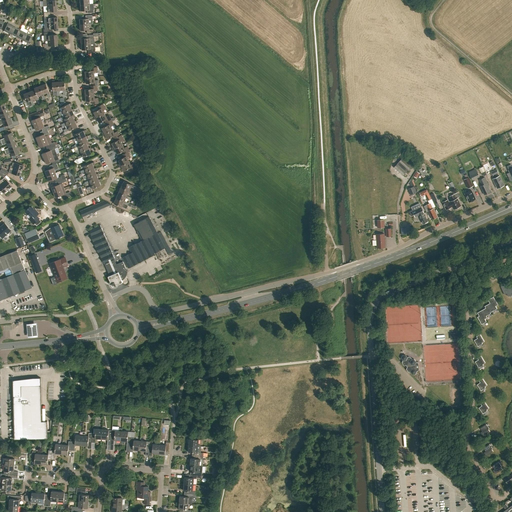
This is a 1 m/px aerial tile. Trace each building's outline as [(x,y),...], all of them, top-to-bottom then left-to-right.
[(87,10),(87,13),(93,13),(93,10),(90,10),(89,5),(80,5),(80,11),(87,10)] [(43,12),(44,15),(50,15),(50,12),(56,11),(56,6),(47,6),(47,12),(43,12)] [(44,24),(48,23),(57,23),(57,17),(50,18),(50,15),(44,15),(44,18),(44,24)] [(79,19),(79,25),(89,24),(92,24),(92,15),(85,16),(86,19),(79,19)] [(48,23),(44,24),(45,29),(43,29),(43,32),(50,32),(51,32),(51,29),(58,28),(57,23),(48,23)] [(10,34),(14,27),(7,24),(3,32),(7,34),(8,33),(10,34)] [(86,30),(87,33),(93,33),(93,29),(89,30),(89,24),(79,25),(80,31),(86,30)] [(16,38),(20,30),(14,27),(10,34),(12,35),(12,36),(16,38)] [(23,40),(26,33),(20,30),(16,38),(20,40),(20,39),(23,40)] [(44,41),(48,41),(57,40),(57,34),(50,35),(50,32),(43,32),(44,41)] [(24,43),(29,45),(33,37),(26,33),(23,40),(25,42),(24,43)] [(80,39),(81,44),(94,43),(94,40),(93,40),(93,35),(87,35),(87,38),(80,39)] [(44,44),(44,50),(51,49),(51,46),(57,46),(57,40),(48,41),(48,44),(44,44)] [(88,49),(88,52),(95,52),(94,46),(95,45),(95,44),(94,43),(81,44),(81,50),(88,49)] [(84,78),(95,77),(94,73),(98,73),(97,67),(91,68),(91,71),(85,71),(85,75),(84,75),(84,76),(84,78)] [(92,86),(99,85),(98,80),(95,80),(95,77),(84,78),(84,79),(85,80),(86,80),(86,84),(92,83),(92,86)] [(40,86),(43,94),(47,93),(48,98),(51,97),(49,92),(46,84),(43,85),(42,84),(41,84),(39,84),(40,86)] [(84,96),(94,95),(94,91),(97,91),(97,85),(99,85),(92,86),(90,86),(91,89),(85,89),(85,93),(84,93),(84,94),(83,94),(84,96)] [(34,88),(35,90),(38,96),(41,95),(43,100),(45,99),(43,94),(40,86),(37,87),(36,86),(35,86),(34,86),(35,88),(34,88)] [(29,90),(30,92),(33,100),(36,99),(38,104),(40,103),(39,98),(38,96),(35,90),(32,91),(32,90),(30,90),(29,90)] [(31,101),(32,106),(35,105),(33,100),(30,92),(26,93),(26,92),(25,92),(23,92),(24,94),(27,102),(31,101)] [(92,101),(92,104),(99,103),(98,98),(95,98),(94,95),(84,96),(84,97),(84,98),(86,98),(86,102),(92,101)] [(59,115),(64,113),(72,109),(71,106),(72,106),(71,104),(72,104),(71,103),(69,104),(61,107),(63,111),(58,113),(59,115)] [(95,119),(104,114),(103,110),(106,109),(103,104),(98,107),(99,109),(94,112),(95,115),(94,116),(95,117),(94,117),(95,119)] [(0,116),(8,113),(6,108),(0,110),(0,116)] [(61,118),(62,120),(64,119),(74,115),(73,112),(74,111),(74,110),(74,109),(72,109),(64,113),(65,116),(61,118)] [(32,120),(34,125),(42,122),(40,117),(45,115),(43,112),(36,115),(37,118),(32,120)] [(0,119),(0,122),(10,118),(8,113),(0,116),(1,119),(0,119)] [(106,123),(112,120),(109,115),(106,117),(104,114),(95,119),(95,120),(96,119),(96,121),(98,120),(99,123),(105,120),(106,123)] [(61,124),(62,127),(67,125),(75,121),(74,118),(75,117),(74,116),(75,116),(74,115),(64,119),(66,122),(61,124)] [(10,118),(0,122),(0,125),(3,124),(4,127),(12,124),(10,118)] [(64,130),(65,132),(69,130),(78,127),(76,123),(77,123),(77,122),(77,121),(77,120),(75,121),(67,125),(68,128),(64,130)] [(103,135),(113,130),(111,126),(114,125),(112,120),(106,123),(107,125),(102,128),(104,131),(102,132),(103,133),(103,135)] [(41,128),(43,131),(47,129),(50,129),(49,126),(44,127),(42,122),(34,125),(36,130),(41,128)] [(36,137),(38,142),(50,138),(48,133),(49,132),(47,129),(43,131),(40,132),(42,135),(36,137)] [(73,142),(78,140),(86,136),(84,133),(86,133),(85,131),(86,131),(85,130),(83,131),(75,134),(77,138),(72,140),(73,142)] [(116,138),(120,136),(117,131),(114,133),(113,130),(103,135),(104,136),(104,135),(105,137),(106,136),(108,139),(113,136),(114,139),(116,138)] [(1,142),(13,138),(11,133),(3,136),(4,138),(0,140),(1,142)] [(120,136),(116,138),(117,141),(112,143),(114,147),(112,147),(113,148),(112,149),(113,150),(123,145),(121,142),(124,140),(121,135),(120,136)] [(75,148),(78,146),(88,142),(87,139),(88,138),(88,137),(88,136),(86,136),(78,140),(79,143),(74,145),(75,148)] [(7,146),(15,143),(13,138),(1,142),(2,145),(6,143),(7,146)] [(46,145),(47,148),(54,146),(56,145),(54,142),(52,143),(50,138),(38,142),(40,148),(46,145)] [(76,154),(81,152),(89,148),(88,145),(89,144),(88,143),(89,143),(88,142),(78,146),(80,149),(75,151),(76,154)] [(5,152),(17,148),(15,143),(7,146),(8,148),(4,150),(5,152)] [(44,159),(56,154),(55,151),(56,151),(55,149),(57,148),(56,145),(54,146),(47,148),(48,151),(42,153),(44,159)] [(124,154),(128,152),(130,151),(127,146),(124,148),(123,145),(113,150),(114,151),(115,152),(116,151),(117,154),(123,152),(124,154)] [(78,157),(79,159),(83,157),(91,154),(90,150),(91,150),(91,149),(91,148),(91,147),(89,148),(81,152),(82,155),(78,157)] [(12,156),(13,159),(15,158),(14,155),(19,153),(17,148),(5,152),(6,155),(10,153),(11,156),(12,156)] [(119,165),(120,166),(129,162),(128,158),(131,157),(128,152),(124,154),(122,155),(124,157),(118,160),(120,163),(119,164),(120,165),(119,165)] [(56,154),(44,159),(46,164),(52,162),(53,165),(57,163),(60,162),(59,159),(58,159),(56,154)] [(395,168),(404,176),(409,170),(410,171),(413,167),(403,159),(395,168)] [(10,167),(22,171),(23,166),(15,163),(13,162),(12,166),(11,165),(10,167)] [(81,173),(86,172),(94,168),(93,165),(94,165),(94,163),(94,162),(92,163),(84,166),(85,169),(80,171),(81,173)] [(122,168),(124,171),(129,168),(131,171),(136,168),(134,163),(131,165),(129,162),(120,166),(120,168),(121,167),(121,169),(122,168)] [(45,171),(47,176),(56,173),(55,170),(59,168),(57,163),(53,165),(50,166),(51,169),(45,171)] [(20,176),(22,171),(10,167),(9,170),(10,170),(10,173),(11,174),(20,176)] [(83,179),(88,177),(97,174),(95,171),(97,170),(96,169),(97,169),(96,168),(94,168),(86,172),(87,175),(83,177),(83,179)] [(504,186),(501,181),(502,181),(500,176),(499,176),(497,173),(498,173),(497,169),(491,172),(494,178),(492,179),(494,182),(494,181),(498,189),(504,186)] [(477,171),(470,175),(472,180),(479,177),(477,171)] [(55,179),(56,182),(66,178),(64,174),(61,176),(62,176),(58,178),(56,173),(47,176),(49,181),(55,179)] [(86,185),(90,183),(99,180),(97,176),(99,176),(98,175),(99,174),(98,173),(97,174),(88,177),(89,180),(85,182),(86,185)] [(463,180),(468,189),(473,186),(466,174),(464,175),(466,178),(463,180)] [(480,186),(484,195),(491,192),(488,187),(489,186),(484,177),(479,180),(482,186),(480,186)] [(1,179),(0,180),(0,181),(8,190),(12,186),(4,178),(2,180),(1,179)] [(64,188),(62,183),(64,182),(67,181),(66,178),(56,182),(57,185),(52,187),(54,192),(64,188)] [(87,188),(88,190),(93,188),(93,189),(101,185),(100,182),(101,181),(100,180),(101,180),(100,179),(99,180),(90,183),(92,186),(87,188)] [(120,186),(121,187),(130,190),(131,187),(136,189),(137,187),(132,185),(124,181),(122,184),(121,184),(121,185),(120,185),(120,186)] [(117,191),(119,192),(127,196),(128,193),(133,195),(134,192),(130,190),(121,187),(120,190),(119,189),(118,190),(117,191)] [(408,189),(411,195),(417,192),(414,187),(411,188),(408,189)] [(70,192),(66,193),(64,188),(54,192),(56,198),(61,195),(62,198),(71,195),(70,192)] [(421,196),(425,195),(427,201),(431,199),(427,189),(419,193),(421,196)] [(472,190),(466,194),(470,202),(476,199),(472,190)] [(115,197),(116,198),(125,201),(126,198),(131,200),(132,198),(127,196),(119,192),(117,195),(116,195),(116,196),(115,196),(115,197)] [(449,202),(452,207),(453,207),(454,209),(461,206),(458,198),(456,199),(454,194),(450,196),(452,201),(449,202)] [(114,203),(122,207),(124,204),(128,206),(129,203),(125,201),(116,198),(115,201),(114,200),(113,201),(112,202),(114,203)] [(452,207),(449,202),(448,200),(443,202),(447,210),(452,207)] [(104,201),(80,211),(83,217),(111,204),(104,201)] [(429,210),(432,219),(437,217),(436,213),(434,208),(433,208),(430,203),(427,205),(429,210)] [(31,218),(29,220),(33,224),(40,219),(37,216),(39,214),(36,210),(36,211),(32,206),(29,209),(28,208),(25,212),(27,215),(28,214),(31,218)] [(424,223),(428,222),(426,217),(422,208),(420,209),(420,208),(413,211),(413,210),(410,212),(412,216),(415,214),(416,217),(419,215),(421,219),(424,223)] [(142,238),(143,240),(130,247),(133,252),(123,258),(128,268),(155,254),(155,253),(165,248),(149,217),(135,224),(139,231),(135,233),(139,239),(142,238)] [(1,228),(0,229),(0,228),(0,236),(2,239),(12,230),(5,223),(1,226),(1,228)] [(51,236),(54,240),(55,239),(56,240),(62,237),(61,236),(64,235),(62,231),(61,231),(60,229),(61,228),(59,224),(57,225),(57,224),(55,226),(51,228),(53,234),(51,236)] [(104,263),(110,276),(108,276),(111,283),(110,284),(117,286),(116,285),(123,282),(122,280),(124,279),(125,278),(126,276),(127,275),(128,272),(128,271),(128,270),(126,269),(123,261),(117,264),(114,259),(115,259),(100,225),(89,230),(92,236),(91,236),(98,253),(99,252),(104,263)] [(25,233),(29,243),(40,238),(35,229),(25,233)] [(376,234),(377,248),(385,247),(384,233),(376,234)] [(21,236),(15,239),(17,243),(19,247),(24,245),(23,241),(21,236)] [(0,279),(0,300),(32,288),(17,250),(0,256),(0,270),(10,267),(13,274),(0,279)] [(55,276),(51,278),(53,285),(58,283),(58,282),(67,278),(63,268),(68,266),(65,258),(50,263),(55,276)] [(508,287),(506,284),(501,286),(504,294),(507,293),(508,296),(511,294),(511,285),(510,286),(508,287)] [(489,303),(494,310),(497,308),(495,306),(498,304),(493,297),(488,300),(490,303),(489,303)] [(490,312),(494,310),(489,303),(484,306),(486,308),(482,309),(486,316),(490,313),(490,312)] [(486,316),(482,309),(477,312),(479,316),(477,317),(481,323),(480,323),(481,324),(486,321),(484,319),(487,317),(486,316)] [(37,324),(27,325),(29,339),(38,338),(37,324)] [(476,336),(477,338),(474,340),(477,346),(482,343),(482,342),(484,341),(480,334),(476,336)] [(411,373),(412,374),(415,374),(416,372),(419,370),(418,363),(416,362),(414,359),(411,359),(411,357),(408,356),(407,357),(405,355),(402,355),(401,357),(403,360),(402,362),(404,365),(406,365),(407,366),(406,369),(408,372),(409,372),(410,372),(411,373)] [(477,358),(478,359),(475,361),(478,366),(478,368),(483,365),(482,364),(485,362),(481,355),(477,358)] [(13,387),(14,439),(47,439),(47,431),(47,427),(42,427),(42,421),(41,377),(33,378),(33,380),(20,381),(21,386),(13,387)] [(480,389),(481,390),(485,387),(484,386),(487,385),(482,378),(479,380),(480,382),(477,384),(480,389)] [(480,404),(482,405),(478,407),(482,412),(483,413),(487,410),(486,409),(489,408),(484,401),(480,404)] [(482,431),(480,432),(483,436),(489,431),(488,429),(489,428),(486,424),(480,428),(482,431)] [(114,440),(121,441),(122,429),(119,428),(119,431),(115,431),(112,430),(111,444),(114,445),(114,440)] [(92,434),(92,443),(95,443),(95,438),(101,439),(102,429),(96,429),(95,434),(92,434)] [(102,429),(101,439),(108,440),(108,444),(111,444),(112,430),(102,429)] [(122,431),(121,441),(127,441),(127,446),(130,446),(131,437),(128,437),(128,432),(122,431)] [(83,432),(82,436),(82,445),(88,446),(89,442),(92,443),(92,434),(89,433),(89,436),(85,436),(86,432),(83,432)] [(72,442),(71,451),(75,451),(75,445),(82,445),(82,436),(76,435),(75,442),(72,442)] [(189,445),(198,446),(199,440),(202,440),(202,437),(193,436),(193,439),(189,439),(189,445)] [(131,437),(130,446),(133,446),(133,450),(139,450),(140,441),(134,440),(134,437),(131,437)] [(62,445),(61,454),(68,455),(68,450),(71,451),(72,442),(69,441),(69,445),(62,445)] [(146,455),(149,456),(150,447),(150,443),(147,442),(147,441),(144,441),(140,441),(139,450),(146,451),(146,455)] [(153,442),(150,442),(150,443),(150,447),(149,456),(152,456),(152,453),(159,454),(159,444),(153,444),(153,442)] [(166,445),(159,444),(159,454),(168,455),(169,442),(166,442),(166,445)] [(52,450),(51,459),(55,460),(55,454),(61,454),(62,445),(56,444),(55,451),(52,450)] [(483,448),(485,451),(484,452),(486,456),(493,451),(491,449),(492,448),(489,444),(483,448)] [(195,453),(194,456),(204,456),(204,453),(198,452),(198,449),(200,449),(201,446),(198,446),(189,445),(188,452),(195,453)] [(41,464),(48,464),(48,459),(51,459),(52,450),(49,450),(48,455),(42,454),(41,464)] [(34,463),(41,464),(42,454),(35,454),(36,451),(32,451),(31,460),(31,462),(34,462),(34,463)] [(19,456),(10,455),(5,455),(5,464),(14,465),(15,459),(19,459),(19,456)] [(204,456),(194,456),(194,459),(191,458),(190,465),(203,466),(203,463),(204,462),(204,460),(205,460),(205,459),(203,459),(204,456)] [(492,466),(494,469),(493,470),(495,474),(502,469),(500,467),(501,466),(498,462),(492,466)] [(9,474),(18,475),(18,472),(13,472),(14,465),(5,464),(4,471),(9,472),(9,474)] [(192,472),(192,475),(202,476),(203,466),(190,465),(189,472),(192,472)] [(2,484),(12,485),(12,478),(17,479),(18,475),(9,474),(8,478),(2,477),(2,484)] [(187,474),(187,478),(184,477),(184,484),(193,485),(194,478),(201,479),(202,476),(192,475),(187,474)] [(147,492),(148,487),(144,486),(144,483),(142,483),(142,482),(136,482),(135,490),(137,490),(136,497),(144,498),(143,504),(149,504),(150,492),(147,492)] [(6,494),(15,495),(15,491),(11,491),(12,485),(2,484),(1,490),(6,491),(6,494)] [(187,494),(195,494),(196,491),(193,491),(193,485),(184,484),(183,490),(187,491),(187,494)] [(79,501),(88,502),(89,495),(85,495),(86,489),(77,488),(76,494),(79,495),(79,501)] [(47,506),(50,507),(51,501),(57,501),(58,492),(51,491),(51,498),(48,497),(47,506)] [(58,492),(57,501),(63,502),(63,505),(67,505),(67,496),(64,496),(65,493),(58,492)] [(31,502),(37,503),(38,493),(32,493),(31,496),(28,496),(28,501),(27,505),(31,505),(31,502)] [(43,506),(47,506),(48,497),(45,497),(45,494),(38,493),(37,503),(44,503),(43,506)] [(179,503),(189,503),(189,497),(195,498),(195,494),(187,494),(186,497),(180,496),(179,503)] [(9,505),(19,506),(19,500),(21,500),(22,497),(10,496),(9,505)] [(511,511),(511,496),(510,498),(511,501),(511,504),(508,507),(505,503),(502,505),(505,510),(501,511),(511,511)] [(112,508),(111,511),(120,511),(122,498),(114,498),(113,509),(112,508)] [(72,510),(80,511),(81,508),(88,508),(88,502),(79,501),(78,507),(72,507),(72,510)] [(181,511),(190,511),(191,510),(188,510),(189,503),(179,503),(179,509),(182,510),(181,511)]
